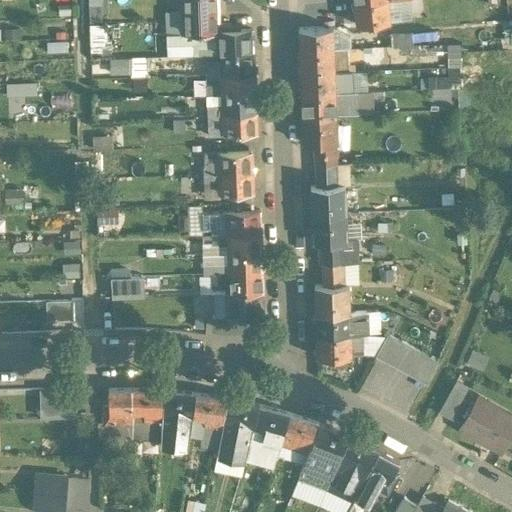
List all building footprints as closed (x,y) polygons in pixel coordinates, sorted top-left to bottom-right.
[(217,0),(180,0),(181,11),(217,10),(218,10),(217,0)] [(386,0),(385,0),(353,3),(355,26),(389,22),(387,0),(386,0)] [(398,0),(389,0),(387,0),(389,22),(408,20),(408,12),(400,13),(398,0)] [(470,1),(462,2),(463,14),(471,13),(470,1)] [(100,9),(92,9),(92,19),(100,19),(100,9)] [(217,10),(181,11),(182,34),(198,34),(207,34),(215,33),(217,33),(217,28),(218,28),(217,10)] [(332,29),(298,30),(299,52),(333,51),(332,29)] [(333,29),(334,50),(349,49),(348,29),(333,29)] [(234,32),(218,32),(218,33),(217,33),(215,33),(216,45),(216,55),(253,54),(252,54),(251,31),(234,32)] [(19,33),(5,34),(5,41),(20,41),(19,33)] [(215,33),(207,34),(207,45),(216,45),(215,33)] [(198,34),(182,34),(182,36),(174,36),(174,45),(185,45),(199,45),(198,34)] [(207,45),(207,34),(198,34),(199,45),(207,45)] [(448,49),(437,49),(438,61),(448,60),(448,49)] [(333,51),(299,52),(300,74),(334,73),(333,51)] [(253,54),(216,55),(216,57),(220,56),(221,65),(221,75),(254,74),(253,54)] [(131,61),(110,60),(110,74),(130,75),(131,61)] [(210,63),(210,65),(205,65),(205,75),(206,75),(206,76),(221,75),(221,65),(217,66),(217,65),(212,65),(212,63),(210,63)] [(448,86),(459,86),(460,64),(449,63),(448,86)] [(184,75),(184,65),(169,65),(169,75),(184,75)] [(334,73),(300,74),(300,95),(334,94),(334,73)] [(254,74),(221,75),(221,86),(222,95),(254,94),(254,74)] [(221,75),(206,76),(206,86),(221,86),(221,75)] [(143,76),(133,76),(133,86),(143,86),(143,76)] [(221,86),(206,86),(207,97),(222,96),(222,95),(221,86)] [(254,94),(222,95),(222,96),(222,105),(223,116),(255,114),(254,94)] [(334,94),(300,95),(301,117),(335,116),(334,94)] [(222,105),(207,106),(208,116),(223,116),(222,105)] [(255,114),(223,116),(223,126),(223,137),(256,135),(255,114)] [(223,116),(208,116),(207,117),(208,124),(208,126),(223,126),(223,116)] [(335,116),(301,117),(302,144),(314,144),(335,143),(336,143),(335,116)] [(182,121),(173,121),(174,133),(182,133),(182,121)] [(223,126),(208,126),(208,137),(223,137),(223,126)] [(335,143),(314,144),(315,166),(336,165),(335,143)] [(251,153),(218,154),(219,165),(219,175),(251,174),(251,153)] [(218,154),(203,155),(203,166),(219,165),(218,154)] [(219,165),(203,166),(204,175),(204,176),(219,175),(219,165)] [(336,165),(315,166),(315,188),(337,187),(336,166),(336,165)] [(348,165),(336,166),(337,187),(344,187),(344,186),(349,186),(348,165)] [(251,174),(219,175),(219,185),(220,196),(252,195),(251,174)] [(204,175),(194,175),(194,185),(204,185),(204,176),(204,175)] [(219,175),(204,176),(204,185),(204,186),(219,185),(219,175)] [(315,188),(310,188),(311,216),(345,214),(344,187),(337,187),(315,188)] [(21,191),(5,192),(5,203),(21,202),(21,191)] [(259,212),(227,213),(227,224),(227,235),(260,233),(259,212)] [(227,213),(203,214),(203,230),(212,230),(212,224),(227,224),(227,213)] [(345,214),(311,216),(312,243),(342,242),(346,242),(346,241),(345,214)] [(227,224),(212,224),(212,230),(212,235),(227,235),(227,224)] [(14,233),(4,233),(5,245),(15,244),(14,233)] [(260,233),(227,235),(228,245),(228,255),(261,253),(260,233)] [(227,235),(212,235),(212,245),(228,245),(227,235)] [(356,240),(346,241),(346,242),(342,242),(342,264),(356,264),(356,240)] [(342,242),(320,243),(321,265),(342,264),(342,242)] [(261,253),(228,255),(228,265),(229,275),(261,273),(261,253)] [(228,265),(228,255),(202,255),(201,274),(214,275),(213,265),(228,265)] [(342,264),(321,265),(322,287),(344,286),(343,265),(342,265),(342,264)] [(228,265),(213,265),(214,275),(229,275),(228,265)] [(146,268),(134,268),(133,280),(146,280),(146,268)] [(261,273),(229,275),(229,285),(229,294),(225,294),(225,295),(262,293),(261,273)] [(201,274),(200,274),(200,275),(200,295),(211,295),(211,296),(225,295),(225,294),(229,294),(229,285),(214,285),(214,275),(201,274)] [(229,275),(214,275),(214,285),(229,285),(229,275)] [(322,287),(314,287),(315,315),(349,314),(348,286),(344,286),(322,287)] [(262,293),(225,295),(226,318),(228,318),(245,317),(262,316),(261,294),(262,294),(262,293)] [(225,295),(211,296),(212,318),(226,318),(225,295)] [(71,301),(45,302),(46,322),(72,321),(71,301)] [(349,314),(315,315),(316,336),(350,335),(349,314)] [(412,323),(404,319),(400,328),(409,331),(412,323)] [(362,334),(350,335),(351,357),(363,356),(362,334)] [(350,335),(316,336),(316,359),(351,358),(351,357),(350,335)] [(387,336),(376,356),(386,362),(397,342),(387,336)] [(397,342),(386,362),(396,367),(407,347),(397,342)] [(407,347),(396,367),(406,373),(417,353),(407,347)] [(472,350),(466,363),(483,370),(488,357),(472,350)] [(417,353),(406,373),(416,378),(427,358),(417,353)] [(427,358),(416,378),(426,384),(437,364),(427,358)] [(455,381),(438,412),(450,419),(468,388),(455,381)] [(38,388),(39,418),(77,417),(76,387),(38,388)] [(131,390),(108,390),(108,407),(102,407),(103,423),(103,426),(111,426),(131,426),(131,390)] [(163,391),(131,390),(131,426),(131,413),(143,413),(143,423),(161,423),(163,391)] [(195,394),(163,391),(161,423),(179,425),(180,416),(192,417),(195,394)] [(227,399),(195,394),(192,417),(193,417),(204,419),(203,428),(221,431),(227,399)] [(511,417),(477,397),(459,430),(500,453),(511,431),(511,417)] [(258,406),(227,399),(221,431),(238,435),(240,426),(252,428),(258,406)] [(289,414),(258,406),(252,428),(265,432),(262,440),(280,445),(289,414)] [(143,413),(131,413),(131,426),(131,434),(160,435),(161,423),(143,423),(143,413)] [(319,424),(289,414),(280,445),(296,451),(299,442),(310,446),(311,446),(319,424)] [(179,425),(161,423),(160,435),(167,436),(189,437),(189,435),(193,417),(192,417),(180,416),(179,425)] [(204,419),(193,417),(189,435),(201,437),(203,428),(204,419)] [(111,426),(103,426),(103,423),(97,423),(98,438),(100,438),(100,446),(101,446),(109,446),(131,446),(131,440),(131,438),(112,439),(111,426)] [(349,437),(319,424),(311,446),(323,451),(319,459),(320,460),(336,466),(349,437)] [(131,426),(111,426),(112,439),(131,438),(131,434),(131,426)] [(252,428),(240,426),(238,435),(221,431),(218,448),(217,455),(244,461),(252,428)] [(221,431),(203,428),(201,437),(200,445),(218,448),(221,431)] [(378,450),(349,437),(336,466),(348,472),(350,467),(352,464),(368,471),(378,450)] [(296,451),(280,445),(276,456),(302,465),(310,446),(299,442),(296,451)] [(109,466),(109,446),(101,446),(102,466),(109,466)] [(311,446),(303,465),(315,471),(320,460),(319,459),(323,451),(311,446)] [(368,471),(362,482),(376,490),(381,493),(390,476),(398,461),(378,450),(368,471)] [(336,466),(320,460),(315,471),(303,465),(298,477),(326,488),(336,466)] [(348,472),(336,466),(326,488),(351,500),(353,496),(361,482),(362,482),(368,471),(352,464),(350,467),(348,472)] [(268,474),(260,471),(256,482),(264,485),(268,474)] [(66,478),(36,475),(35,492),(64,495),(66,478)] [(396,479),(390,476),(381,493),(386,496),(396,479)] [(362,482),(361,482),(353,496),(368,504),(376,490),(362,482)] [(64,495),(35,492),(33,509),(63,511),(64,495)] [(441,511),(443,510),(422,497),(416,506),(412,511),(441,511)] [(268,500),(261,498),(258,510),(264,511),(268,500)] [(403,498),(394,511),(412,511),(416,506),(403,498)] [(466,511),(448,501),(443,510),(441,511),(466,511)] [(150,511),(152,504),(137,502),(136,511),(150,511)] [(203,511),(205,505),(195,503),(192,511),(203,511)]
